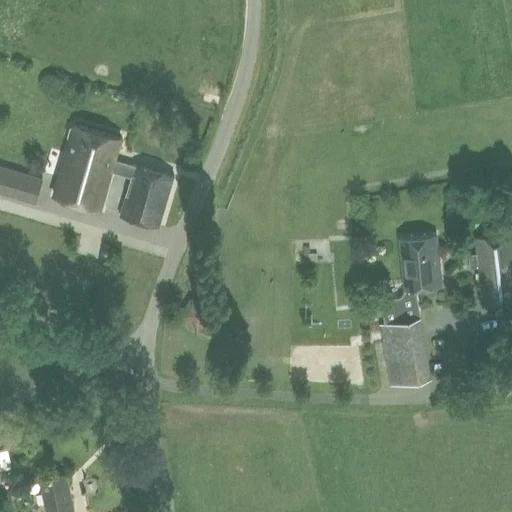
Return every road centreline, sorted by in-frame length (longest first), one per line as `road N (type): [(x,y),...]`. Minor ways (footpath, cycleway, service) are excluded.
road 1 (unclassified): [(143,344),(236,102),(253,0)]
road 2 (unclassified): [(167,511),(143,344)]
road 3 (unclassified): [(0,409),(143,344)]
